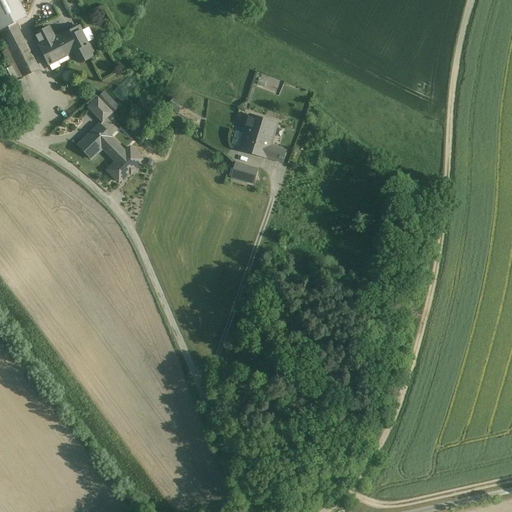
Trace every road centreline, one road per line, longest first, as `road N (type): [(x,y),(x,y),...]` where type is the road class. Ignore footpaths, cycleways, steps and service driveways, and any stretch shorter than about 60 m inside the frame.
road 1 (track): [(330,511),(399,410),(415,359),(432,293),(457,59),(471,0)]
road 2 (unclassified): [(260,511),(143,250),(110,200),(64,160),(0,128)]
road 3 (track): [(350,488),(375,505),(395,506),(511,479)]
